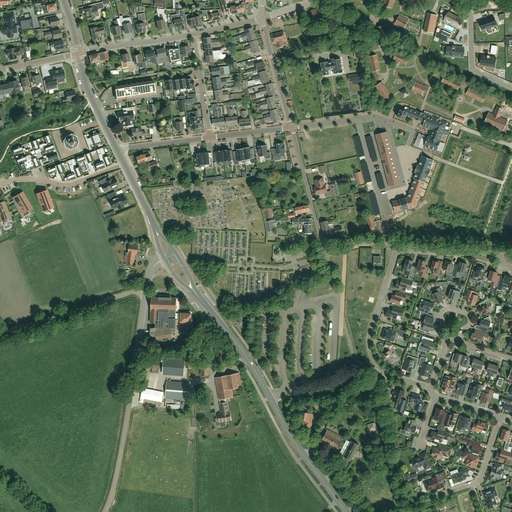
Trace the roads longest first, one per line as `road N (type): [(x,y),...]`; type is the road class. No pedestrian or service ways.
road 1 (residential): [(430,389),(387,374),(369,351),(398,249),(496,254),(511,267)]
road 2 (secondary): [(345,511),(196,293)]
road 3 (tertiary): [(104,511),(144,292)]
road 4 (unclassified): [(0,334),(144,292)]
road 5 (residential): [(124,164),(68,185),(0,184)]
road 6 (residential): [(430,499),(482,477),(500,417)]
